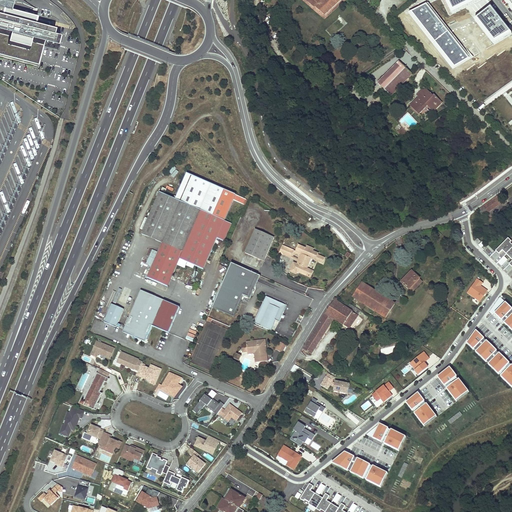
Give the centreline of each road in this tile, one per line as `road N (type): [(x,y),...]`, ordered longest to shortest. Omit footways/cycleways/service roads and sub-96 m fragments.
road 1 (residential): [(237,444),(303,478),(446,363),(501,280),(472,247),(460,212)]
road 2 (trunk): [(25,382),(175,0)]
road 3 (trunk): [(155,0),(4,369)]
road 4 (trunk): [(25,382),(159,130),(181,60)]
road 5 (trunk): [(107,26),(4,369)]
road 6 (unknown): [(403,40),(347,78),(322,82),(284,64),(263,15)]
road 7 (tertiary): [(264,403),(319,309),(363,259)]
road 8 (residential): [(180,402),(162,409),(127,398),(118,423),(171,444),(184,429),(183,414)]
road 9 (unknown): [(143,242),(131,277),(198,303),(170,362)]
road 10 (tertiary): [(254,150),(266,174),(335,224),(363,259)]
road 11 (tertiary): [(373,249),(341,218),(293,191),(254,150)]
